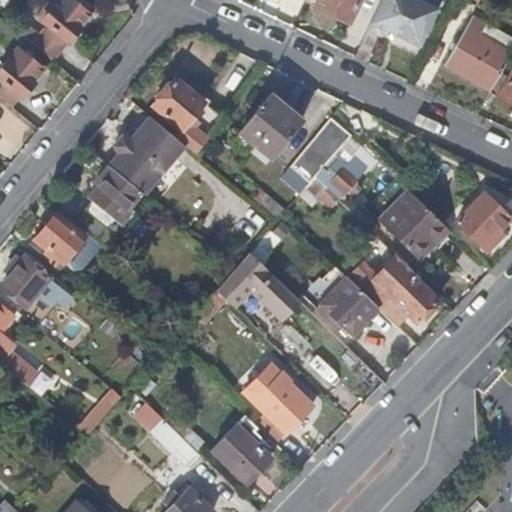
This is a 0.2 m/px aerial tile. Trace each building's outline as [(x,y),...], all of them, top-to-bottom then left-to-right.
[(24,28),(18,36),(22,39),(48,60),(63,41),(65,43),(78,27),(76,26),(86,13),(69,0),(56,0),(53,5),(48,1),(40,13),(43,15),(39,21),(47,28),(38,39),(24,28)] [(69,0),(86,13),(90,8),(80,0),(69,0)] [(344,24),(346,25),(357,1),(357,0),(314,0),(311,8),(344,24)] [(437,10),(414,0),(381,0),(367,31),(381,38),(384,31),(420,48),(437,10)] [(489,91),(499,75),(511,51),(511,37),(471,17),(444,68),(489,91)] [(0,37),(14,49),(22,39),(18,36),(0,21),(0,37)] [(0,98),(9,107),(39,71),(13,49),(0,65),(0,98)] [(499,75),(489,91),(487,94),(511,108),(511,70),(506,79),(499,75)] [(180,131),(174,140),(191,154),(221,118),(174,80),(151,107),(180,131)] [(265,94),(235,130),(266,156),(296,120),(265,94)] [(313,177),(349,137),(328,118),(288,166),(307,184),(313,177)] [(108,170),(137,194),(150,177),(154,181),(174,157),(143,130),(120,156),(115,155),(109,162),(109,168),(108,170)] [(261,161),(266,156),(235,130),(230,134),(244,147),(261,161)] [(244,147),(230,134),(227,139),(241,150),(244,147)] [(341,194),(353,182),(341,171),(344,166),(336,159),(326,169),(333,176),(328,182),(341,194)] [(341,171),(353,182),(360,174),(348,163),(344,166),(341,171)] [(307,184),(288,166),(280,176),(300,193),(307,184)] [(137,194),(108,170),(106,172),(101,172),(95,179),(96,184),(86,195),(119,222),(127,212),(124,209),(137,194)] [(373,218),(380,224),(409,195),(403,189),(373,218)] [(256,208),(264,198),(255,191),(248,201),(256,208)] [(481,194),(452,223),(482,252),(494,240),(491,237),(507,220),(481,194)] [(416,261),(446,231),(418,204),(409,195),(380,224),(416,261)] [(264,198),(256,208),(273,222),(281,214),(264,198)] [(83,212),(73,224),(95,242),(105,230),(83,212)] [(82,236),(54,213),(31,239),(43,250),(40,255),(52,265),(56,261),(60,263),(82,236)] [(230,271),(212,291),(223,302),(229,308),(246,290),(279,322),(296,303),(246,253),(230,271)] [(7,275),(20,260),(14,255),(1,270),(7,275)] [(48,278),(23,257),(20,260),(7,275),(0,283),(0,285),(24,306),(48,278)] [(358,266),(346,278),(376,309),(387,299),(413,325),(436,302),(409,275),(410,274),(394,257),(373,281),(358,266)] [(349,337),(376,309),(346,278),(319,306),(326,313),(339,326),(349,337)] [(212,291),(190,315),(201,325),(223,302),(212,291)] [(0,366),(14,377),(24,366),(6,351),(11,344),(0,335),(0,326),(10,315),(0,306),(0,366)] [(339,326),(326,313),(320,320),(333,332),(339,326)] [(187,341),(201,325),(190,315),(187,319),(176,332),(187,341)] [(35,375),(24,366),(14,377),(25,387),(35,375)] [(261,415),(251,425),(271,445),(281,434),(283,436),(310,407),(286,384),(259,412),(261,415)] [(210,451),(243,483),(267,458),(254,445),(247,438),(234,426),(210,451)] [(251,433),(247,438),(254,445),(259,439),(251,433)] [(192,474),(203,462),(175,435),(164,447),(192,474)] [(210,511),(188,493),(180,502),(174,497),(164,509),(167,511),(210,511)] [(10,511),(1,503),(0,503),(0,511),(10,511)] [(65,511),(91,511),(92,511),(82,503),(79,506),(73,503),(65,511)]
